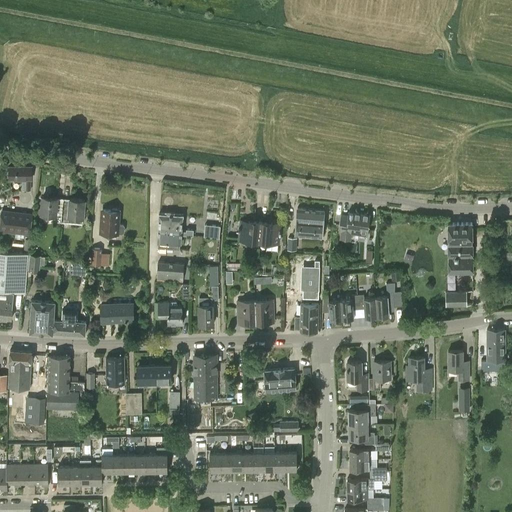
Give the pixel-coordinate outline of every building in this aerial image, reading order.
[(7,171),(7,177),(9,177),(9,179),(22,179),(22,189),(31,189),(31,179),(32,167),(9,167),(9,171),(7,171)] [(43,196),(41,214),(56,215),(55,221),(61,221),(63,202),(57,202),(57,197),(43,196)] [(63,202),(61,221),(82,223),(85,199),(70,198),(69,203),(63,202)] [(100,220),(100,227),(101,228),(101,233),(117,234),(122,234),(125,232),(125,225),(123,223),(118,223),(119,211),(117,211),(116,209),(113,208),(111,210),(102,210),(102,220),(100,220)] [(297,208),(296,221),(323,223),(324,210),(301,208),(297,208)] [(2,211),(1,227),(29,230),(31,214),(2,211)] [(341,214),(338,230),(341,231),(340,237),(350,239),(351,232),(367,234),(370,214),(348,211),(348,215),(341,214)] [(159,213),(158,233),(168,234),(168,232),(175,232),(175,234),(182,235),(193,235),(193,229),(186,229),(186,231),(182,230),(183,215),(159,213)] [(240,220),(239,239),(259,240),(260,221),(240,220)] [(260,221),(259,240),(279,242),(280,223),(260,221)] [(296,221),(295,234),(322,236),(323,223),(296,221)] [(472,222),(448,223),(448,244),(472,243),(472,228),(472,222)] [(211,225),(210,237),(219,237),(220,226),(211,225)] [(158,233),(157,241),(158,242),(158,248),(167,249),(179,249),(180,243),(181,243),(182,235),(175,234),(175,232),(168,232),(168,234),(158,233)] [(288,237),(288,249),(296,249),(296,237),(288,237)] [(472,243),(448,244),(449,273),(473,272),(472,243)] [(92,248),(91,264),(100,264),(101,253),(101,248),(92,248)] [(0,304),(12,305),(14,291),(24,292),(28,253),(0,251),(0,304)] [(30,255),(29,271),(39,272),(40,256),(30,255)] [(73,261),(72,274),(85,274),(86,262),(73,261)] [(158,262),(157,279),(183,280),(184,264),(158,262)] [(302,279),(302,289),(304,289),(303,304),(318,304),(320,266),(315,266),(315,272),(304,272),(304,279),(302,279)] [(400,270),(392,271),(392,280),(400,280),(400,270)] [(387,296),(375,297),(377,316),(389,315),(388,307),(394,306),(393,292),(394,292),(395,282),(386,283),(387,296)] [(188,284),(182,283),(183,299),(190,299),(191,284),(188,284)] [(466,291),(446,291),(446,305),(466,304),(466,291)] [(352,299),(340,300),(341,318),(353,318),(353,309),(359,309),(357,294),(351,295),(352,299)] [(364,294),(357,294),(359,309),(365,309),(365,317),(377,316),(375,297),(364,298),(364,294)] [(212,297),(199,298),(199,305),(199,324),(213,324),(212,299),(212,297)] [(323,297),(323,312),(329,311),(330,319),(341,318),(340,300),(329,300),(328,297),(323,297)] [(273,299),(255,300),(256,323),(268,322),(268,316),(274,316),(273,299)] [(32,300),(30,332),(53,334),(53,332),(53,319),(55,302),(32,300)] [(255,300),(237,301),(238,317),(244,317),(244,323),(256,323),(255,300)] [(169,302),(158,302),(158,317),(168,316),(168,324),(182,323),(182,305),(177,305),(177,303),(176,302),(169,302)] [(295,317),(295,329),(300,329),(300,331),(317,331),(318,304),(303,304),(301,303),(300,317),(295,317)] [(0,322),(2,322),(3,318),(11,319),(12,305),(0,304),(0,322)] [(132,304),(101,304),(102,321),(133,320),(132,304)] [(53,319),(53,332),(85,334),(86,322),(78,321),(79,310),(63,309),(63,320),(53,319)] [(416,309),(403,309),(403,317),(416,316),(416,309)] [(481,360),(481,367),(483,367),(503,367),(505,367),(505,360),(504,360),(504,359),(505,359),(505,329),(487,329),(487,331),(487,359),(488,359),(488,360),(481,360)] [(9,361),(8,387),(29,389),(31,363),(32,351),(10,350),(9,361)] [(463,350),(448,350),(448,370),(459,370),(459,379),(469,379),(469,366),(463,366),(463,350)] [(205,354),(194,355),(194,379),(194,399),(206,399),(205,354)] [(217,354),(205,354),(206,399),(217,398),(217,378),(217,354)] [(47,389),(47,407),(78,408),(79,391),(80,382),(69,381),(70,356),(49,356),(49,390),(47,389)] [(123,357),(106,358),(107,384),(124,383),(123,357)] [(407,366),(407,379),(417,379),(417,390),(431,390),(431,374),(423,375),(423,358),(410,358),(410,366),(407,366)] [(374,379),(369,379),(369,389),(380,389),(380,378),(391,378),(391,360),(374,361),(374,378),(374,379)] [(361,361),(347,361),(347,379),(348,384),(350,386),(355,386),(356,385),(357,384),(357,389),(369,389),(369,379),(368,373),(361,373),(361,361)] [(156,365),(138,366),(138,382),(147,382),(156,381),(156,365)] [(170,365),(156,365),(156,381),(171,381),(170,365)] [(294,368),(264,370),(265,382),(266,391),(296,388),(295,379),(294,368)] [(511,373),(499,373),(499,383),(511,383),(511,373)] [(170,391),(170,407),(179,407),(179,391),(170,391)] [(141,393),(125,393),(126,413),(141,413),(141,393)] [(35,395),(35,419),(45,419),(45,395),(35,395)] [(469,397),(460,397),(460,411),(469,410),(469,397)] [(204,401),(192,402),(193,429),(204,429),(204,401)] [(356,410),(349,410),(349,424),(367,424),(371,424),(371,415),(375,415),(375,404),(369,404),(361,404),(361,410),(356,410)] [(285,421),(285,430),(298,430),(298,421),(285,421)] [(349,424),(349,438),(362,438),(362,444),(375,444),(377,444),(377,435),(374,435),(374,432),(367,432),(367,424),(349,424)] [(370,448),(350,448),(350,459),(370,459),(370,448)] [(253,452),(242,453),(242,470),(253,470),(253,452)] [(264,452),(253,452),(253,470),(264,469),(264,452)] [(274,452),(264,452),(264,469),(275,469),(275,453),(274,452)] [(285,452),(274,452),(275,453),(275,469),(286,469),(285,457),(285,452)] [(296,452),(285,452),(285,457),(286,469),(297,469),(297,460),(296,452)] [(220,453),(210,453),(210,470),(221,470),(220,453)] [(231,453),(220,453),(221,470),(232,470),(231,453)] [(242,453),(231,453),(232,470),(242,470),(242,453)] [(113,454),(102,454),(102,465),(102,469),(102,472),(113,472),(113,459),(113,454)] [(124,454),(113,454),(113,459),(113,472),(124,471),(124,463),(124,454)] [(135,454),(124,454),(124,463),(124,471),(135,471),(135,454)] [(145,454),(135,454),(135,471),(146,471),(145,462),(145,454)] [(156,454),(145,454),(145,462),(146,471),(156,471),(156,454)] [(167,454),(156,454),(156,471),(167,471),(167,454)] [(350,459),(350,469),(370,469),(370,459),(350,459)] [(80,460),(80,466),(80,483),(91,483),(91,477),(91,466),(91,460),(80,460)] [(21,464),(6,464),(6,468),(6,476),(7,476),(7,484),(14,484),(14,486),(21,486),(21,484),(21,464)] [(34,464),(21,464),(21,484),(28,484),(28,486),(35,486),(35,484),(34,464)] [(48,464),(34,464),(35,484),(42,484),(42,486),(48,486),(48,464)] [(102,465),(91,466),(91,477),(91,483),(102,483),(102,472),(102,469),(102,465)] [(69,466),(58,466),(58,483),(69,483),(69,481),(69,466)] [(80,466),(69,466),(69,481),(69,483),(80,483),(80,466)] [(367,478),(347,479),(347,489),(364,489),(367,489),(374,488),(374,480),(373,480),(373,474),(370,474),(370,478),(367,478)] [(364,489),(347,489),(347,499),(368,499),(368,504),(383,503),(383,498),(383,497),(368,497),(367,489),(364,489)]
